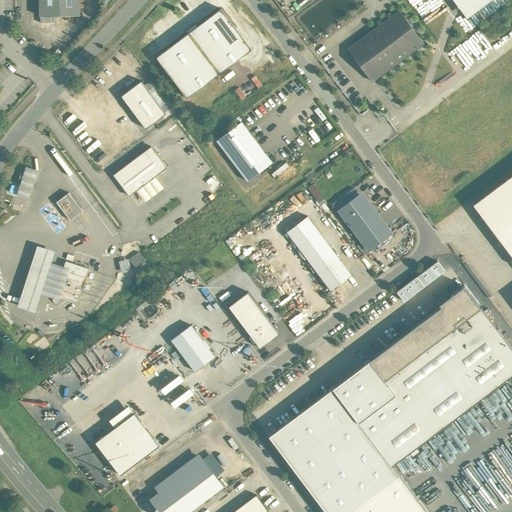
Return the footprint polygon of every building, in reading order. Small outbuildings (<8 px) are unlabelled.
[(83,0),(43,0),(44,21),(84,20),(83,0)] [(220,9),(155,58),(186,98),(251,50),(220,9)] [(400,11),(348,49),(359,63),(356,64),(360,69),(362,67),(372,81),(423,42),(400,11)] [(137,78),(118,93),(145,129),(164,113),(137,78)] [(272,162),(241,122),(217,140),(247,181),(272,162)] [(152,146),(114,172),(129,194),(137,189),(145,200),(164,187),(156,175),(167,167),(152,146)] [(27,166),(17,193),(28,198),(39,170),(27,166)] [(71,220),(83,210),(69,192),(57,201),(71,220)] [(359,195),(337,211),(343,219),(347,216),(352,222),(353,222),(370,209),(359,195)] [(372,207),(370,209),(353,222),(352,222),(350,224),(370,250),(392,234),(372,207)] [(317,272),(338,256),(307,216),(287,231),(317,272)] [(57,290),(65,266),(52,262),(56,251),(37,245),(17,306),(36,312),(42,294),(60,300),(61,297),(57,290)] [(138,252),(129,259),(132,263),(142,256),(138,252)] [(142,256),(132,263),(136,268),(146,261),(142,256)] [(351,275),(338,256),(317,272),(330,290),(351,275)] [(438,260),(418,275),(425,285),(446,269),(438,260)] [(90,269),(66,261),(66,262),(65,266),(57,290),(61,297),(78,303),(90,269)] [(442,305),(375,356),(370,359),(370,358),(369,359),(370,360),(385,380),(482,307),(483,306),(482,305),(481,306),(465,284),(451,295),(440,303),(442,305)] [(248,292),(229,306),(260,347),(279,333),(248,292)] [(482,307),(385,380),(370,360),(270,435),(328,511),(429,511),(394,464),(511,374),(511,347),(490,318),(484,310),(482,307)] [(494,316),(488,308),(484,310),(490,318),(494,316)] [(214,357),(190,324),(171,339),(195,371),(214,357)] [(110,419),(115,427),(136,412),(131,405),(110,419)] [(115,427),(96,440),(120,474),(160,446),(136,412),(115,427)] [(188,511),(224,486),(203,458),(149,499),(156,508),(155,508),(155,511),(154,511),(188,511)] [(257,496),(233,511),(266,511),(268,511),(257,496)]
